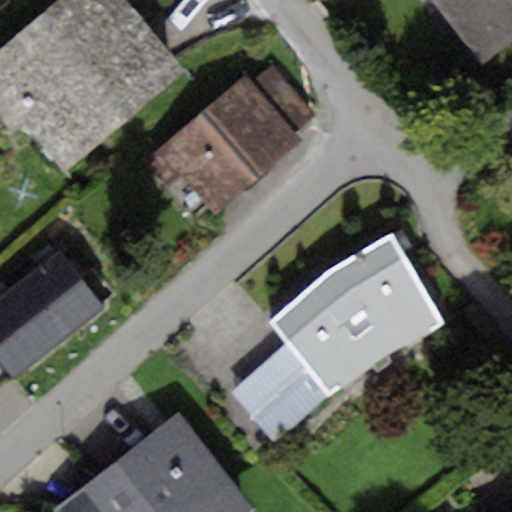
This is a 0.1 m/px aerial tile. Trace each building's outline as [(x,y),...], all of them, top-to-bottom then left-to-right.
[(123,0),(69,0),(0,60),(0,96),(72,178),(189,75),(123,0)] [(511,0),(434,0),(488,71),(511,52),(511,0)] [(249,85),(158,167),(216,231),(306,149),(249,85)] [(298,354),(241,399),(277,445),(332,397),(448,329),(395,242),(341,270),(277,329),(298,354)] [(65,247),(0,300),(0,364),(25,395),(122,315),(65,247)] [(252,511),(187,424),(69,511),(252,511)]
